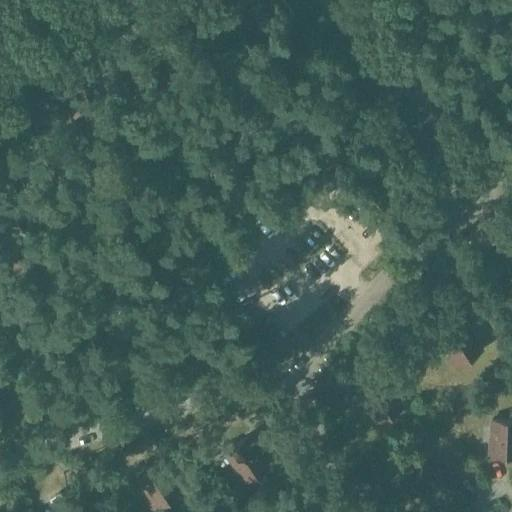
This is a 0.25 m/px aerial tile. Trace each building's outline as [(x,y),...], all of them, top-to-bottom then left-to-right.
[(463,320),(439,335),(453,356),(448,359),(454,367),(482,349),(471,332),(471,329),(467,324),(465,323),(463,320)] [(384,377),(360,392),(374,413),(369,416),(375,424),(403,406),(392,389),(392,386),(389,380),(386,380),(384,377)] [(491,454),(511,454),(511,420),(492,420),(492,440),(490,442),(490,449),(492,451),(491,454)] [(249,436),(226,451),(239,472),(235,475),(240,483),(268,465),(257,448),(258,445),(254,439),(251,439),(249,436)] [(425,487),(447,497),(459,471),(456,470),(455,467),(449,464),(446,465),(427,457),(414,488),(422,491),(425,487)] [(162,462),(138,477),(152,498),(147,501),(152,509),(180,491),(169,474),(170,471),(166,465),(163,465),(162,462)] [(76,487),(52,503),(58,511),(91,511),(84,499),(84,496),(80,491),(78,490),(76,487)]
